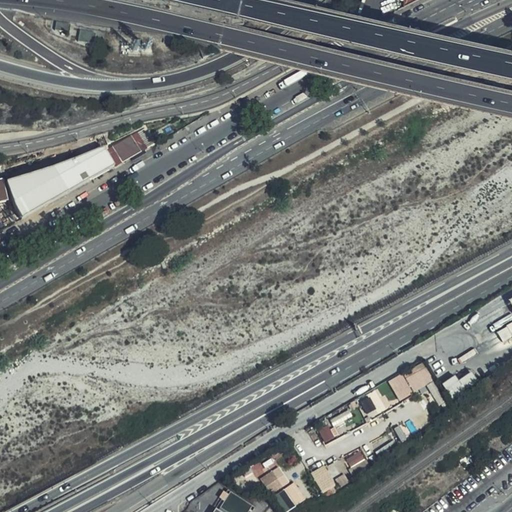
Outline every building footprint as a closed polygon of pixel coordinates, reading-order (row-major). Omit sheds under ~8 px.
[(71,26),(56,24),(54,32),(70,34),(71,26)] [(95,34),(79,31),(77,41),(93,44),(95,34)] [(130,136),(105,152),(107,155),(110,154),(117,167),(141,154),(156,145),(146,126),(143,128),(130,136)] [(71,193),(83,186),(92,156),(93,153),(18,175),(22,187),(70,170),(75,185),(69,187),(71,193)] [(98,157),(92,156),(83,186),(91,182),(96,162),(98,157)] [(108,156),(96,162),(91,182),(115,168),(108,156)] [(22,187),(18,175),(4,179),(8,196),(22,192),(25,202),(69,187),(75,185),(70,170),(22,187)] [(388,381),(400,401),(435,381),(423,361),(388,381)] [(458,379),(456,375),(443,382),(452,398),(478,383),(472,372),(458,379)] [(319,431),(325,442),(339,435),(334,424),(319,431)] [(354,474),(370,466),(361,450),(346,459),(354,474)] [(312,472),(322,492),(336,485),(326,465),(312,472)] [(262,477),(271,493),(289,482),(280,466),(262,477)] [(287,488),(275,496),(285,511),(297,505),(287,488)]
